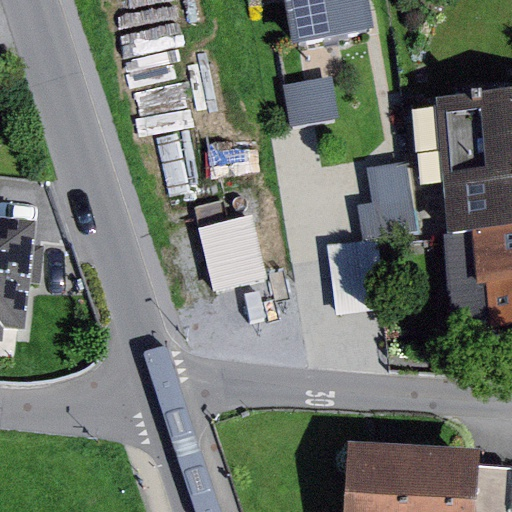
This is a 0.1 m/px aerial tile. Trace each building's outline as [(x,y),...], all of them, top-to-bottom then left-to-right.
[(386,0),(302,0),(312,52),(393,37),(386,0)] [(456,116),(431,118),(436,160),(460,158),(469,243),(492,241),(497,300),(506,299),(510,338),(511,337),(511,100),(455,107),(456,116)] [(367,233),(401,234),(403,168),(369,166),(367,233)] [(56,229),(0,223),(0,347),(21,350),(23,335),(45,337),(56,229)] [(394,242),(342,250),(353,322),(404,315),(394,242)] [(501,458),(366,449),(362,511),(511,511),(511,469),(500,469),(501,458)]
